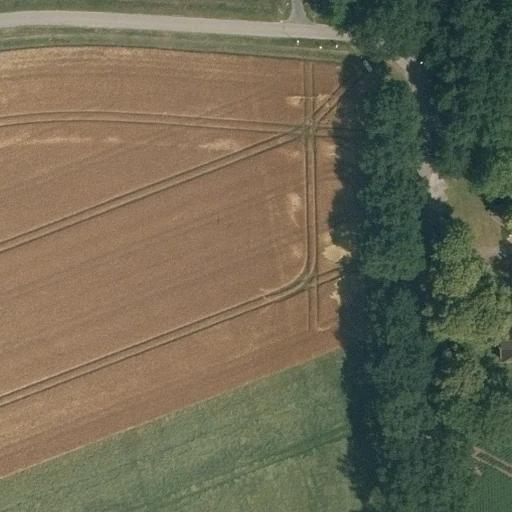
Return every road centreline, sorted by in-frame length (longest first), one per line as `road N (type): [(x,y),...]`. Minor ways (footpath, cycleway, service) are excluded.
road 1 (unclassified): [(425,511),(416,259),(427,144),(425,93),(412,64)]
road 2 (unclassified): [(0,22),(38,16),(348,33),(379,41),(412,64)]
